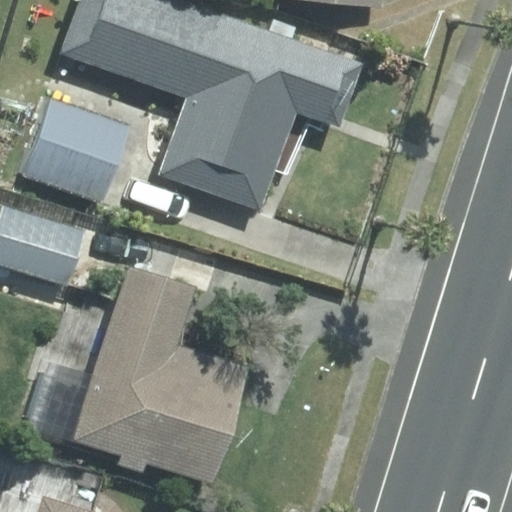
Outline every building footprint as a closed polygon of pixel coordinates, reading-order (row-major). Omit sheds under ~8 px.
[(370,54),(213,0),(80,0),(64,47),(188,90),(161,168),(263,203),(294,111),(344,128),(370,54)] [(51,89),(21,170),(107,202),(137,120),(51,89)] [(88,224),(5,201),(0,219),(0,265),(72,285),(88,224)] [(203,281),(131,257),(74,427),(216,474),(253,363),(184,340),(203,281)] [(0,511),(110,511),(112,504),(0,475),(0,511)]
